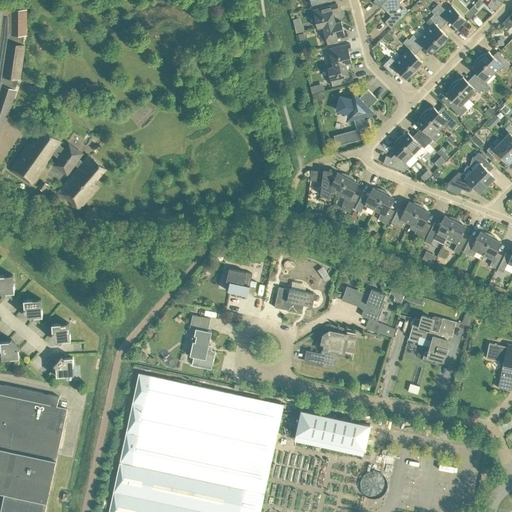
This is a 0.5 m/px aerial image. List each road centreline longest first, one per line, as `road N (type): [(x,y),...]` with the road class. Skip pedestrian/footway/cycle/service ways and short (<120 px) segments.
road 1 (residential): [(511,479),(487,426),(280,381)]
road 2 (residential): [(410,103),(511,1)]
road 3 (residential): [(491,214),(379,170),(365,154)]
road 4 (residential): [(280,381),(236,371),(247,321),(289,330)]
road 5 (residential): [(353,0),(370,64),(410,103)]
